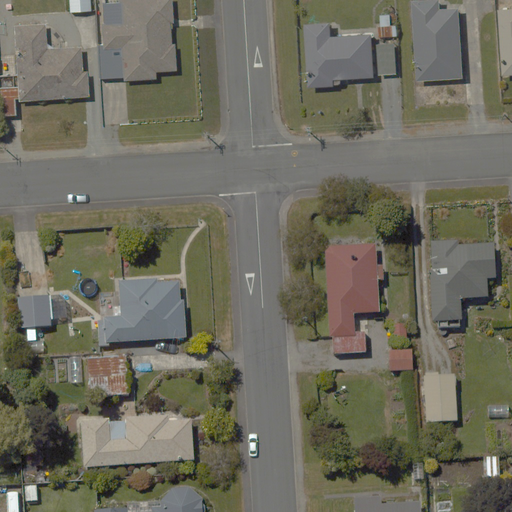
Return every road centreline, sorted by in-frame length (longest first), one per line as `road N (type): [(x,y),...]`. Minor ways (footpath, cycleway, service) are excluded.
road 1 (residential): [(254,171),(276,511)]
road 2 (residential): [(254,171),(511,155)]
road 3 (residential): [(0,186),(254,171)]
road 4 (residential): [(244,0),(254,171)]
